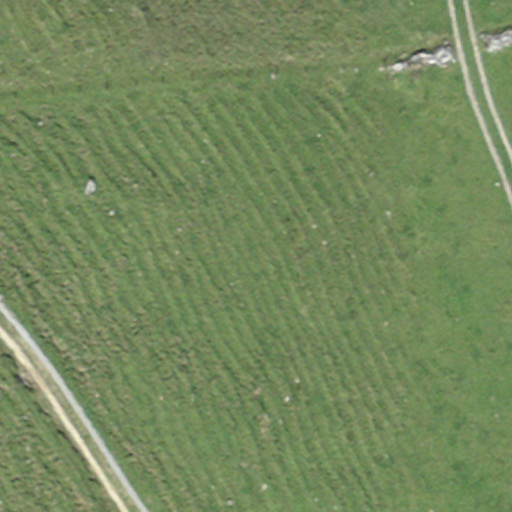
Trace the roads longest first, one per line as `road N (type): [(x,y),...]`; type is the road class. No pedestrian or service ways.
road 1 (track): [(129,511),(0,325)]
road 2 (track): [(463,0),(473,73),(511,176)]
